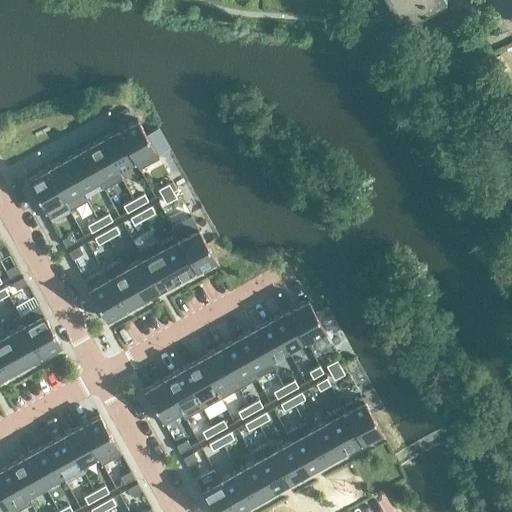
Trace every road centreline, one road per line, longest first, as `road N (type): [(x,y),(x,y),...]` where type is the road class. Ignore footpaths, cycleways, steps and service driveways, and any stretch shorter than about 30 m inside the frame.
road 1 (residential): [(290,271),(101,376)]
road 2 (residential): [(0,194),(101,376)]
road 3 (residential): [(101,376),(176,511)]
